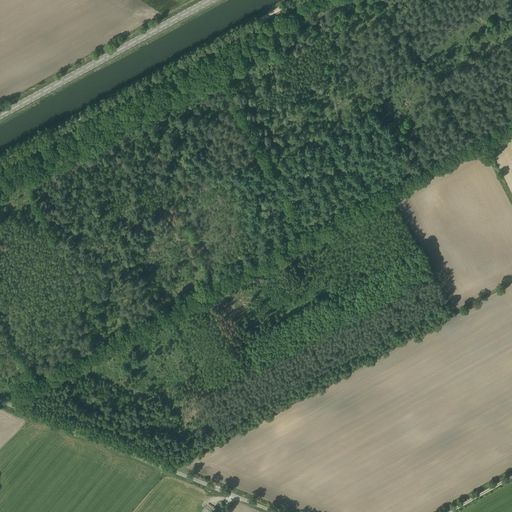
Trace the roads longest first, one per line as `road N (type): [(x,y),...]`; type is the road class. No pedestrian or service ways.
road 1 (track): [(0,162),(295,0)]
road 2 (unclassified): [(0,401),(273,511)]
road 3 (secondary): [(0,115),(210,0)]
